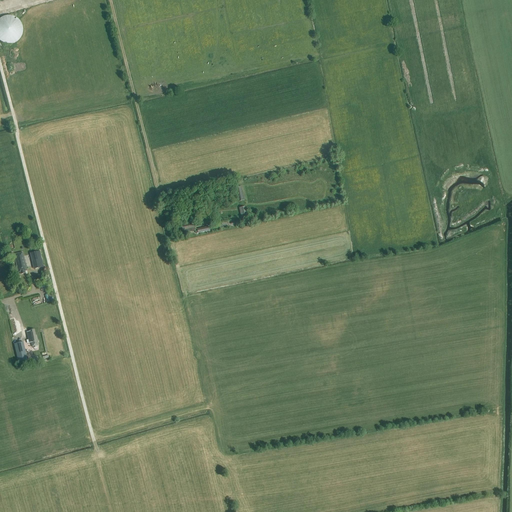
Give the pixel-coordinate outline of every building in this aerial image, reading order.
[(0,14),(0,40),(20,43),(23,18),(0,14)] [(235,188),(238,201),(244,200),(241,186),(235,188)] [(239,208),(241,218),(248,217),(245,206),(239,208)] [(198,233),(210,231),(209,226),(197,229),(195,228),(194,222),(182,225),(183,231),(184,230),(184,233),(195,231),(195,230),(198,231),(198,233)] [(40,251),(30,254),(34,269),(44,267),(40,251)] [(22,253),(14,255),(18,268),(18,272),(20,272),(20,274),(25,272),(25,271),(27,271),(26,267),(25,267),(22,253)] [(27,343),(29,343),(31,343),(32,346),(39,345),(37,335),(36,335),(34,329),(29,331),(29,332),(27,332),(29,340),(27,340),(27,343)] [(23,342),(15,344),(19,363),(28,361),(23,342)]
